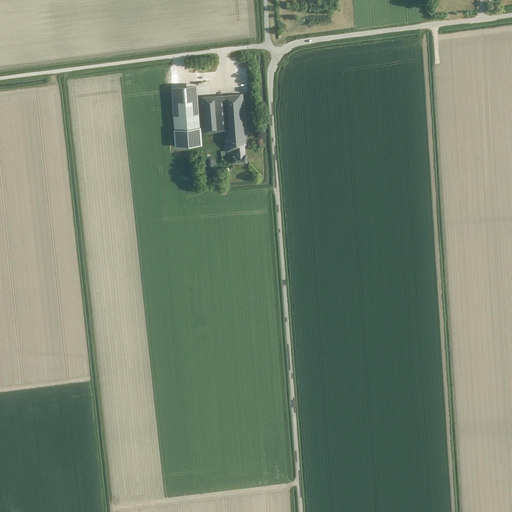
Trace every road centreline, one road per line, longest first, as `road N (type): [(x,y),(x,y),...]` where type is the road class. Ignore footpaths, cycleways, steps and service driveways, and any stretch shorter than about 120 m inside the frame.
road 1 (unclassified): [(300,511),(268,84),(277,54)]
road 2 (unclassified): [(0,78),(268,46)]
road 3 (unclassified): [(277,54),(305,40),(511,16)]
